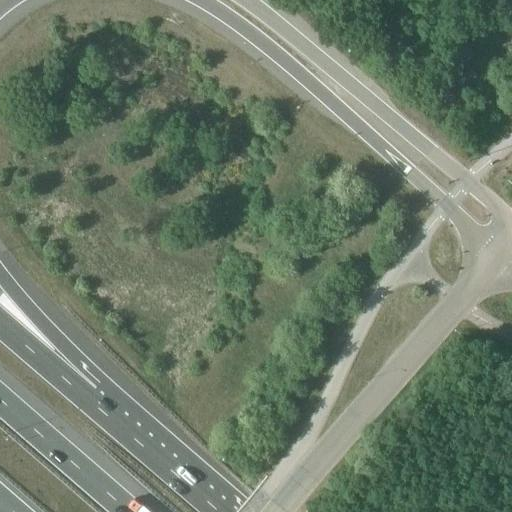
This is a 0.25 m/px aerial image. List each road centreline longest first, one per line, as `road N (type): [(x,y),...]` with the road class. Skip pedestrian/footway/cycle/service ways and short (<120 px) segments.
road 1 (motorway): [(194,0),(248,33),(494,257)]
road 2 (motorway): [(511,220),(249,0)]
road 3 (unclassified): [(276,511),(494,257)]
road 4 (motorway): [(220,511),(88,398)]
road 5 (motorway): [(129,511),(0,398)]
road 6 (motorway): [(88,398),(0,274)]
